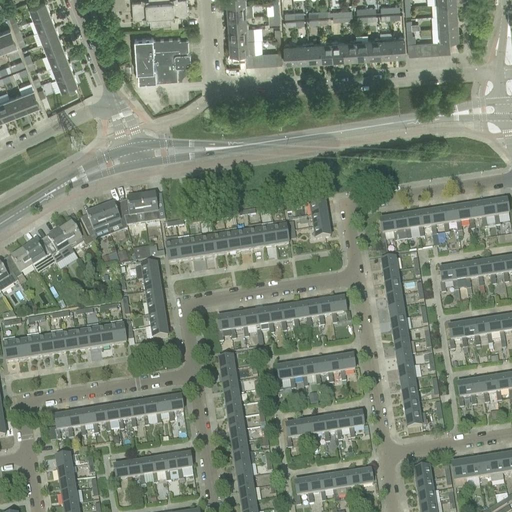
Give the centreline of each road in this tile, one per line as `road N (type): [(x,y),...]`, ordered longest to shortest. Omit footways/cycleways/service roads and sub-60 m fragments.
road 1 (residential): [(214,88),(502,73)]
road 2 (residential): [(193,376),(180,313),(188,299),(355,275)]
road 3 (residential): [(355,275),(347,221),(354,203),(511,178)]
road 4 (residential): [(29,464),(22,413),(31,401),(193,376)]
road 5 (secondary): [(235,148),(445,116)]
road 6 (residential): [(383,450),(355,275)]
road 7 (residential): [(217,511),(193,376)]
road 8 (residential): [(383,450),(511,434)]
road 9 (residential): [(0,152),(114,97)]
